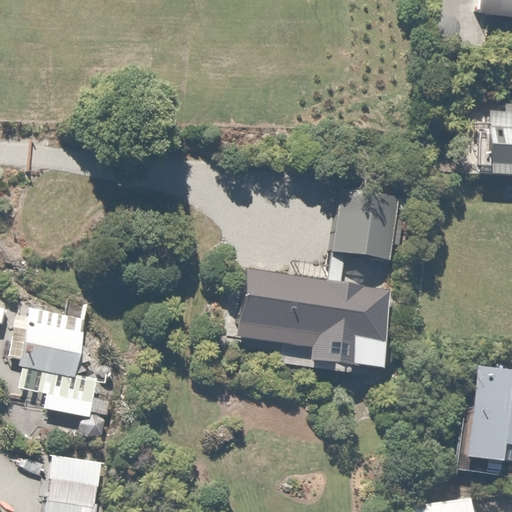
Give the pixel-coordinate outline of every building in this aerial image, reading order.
[(511,0),(489,0),(487,24),(511,26),(511,0)] [(511,103),(487,103),(485,177),(511,177),(511,103)] [(336,193),(335,257),(394,261),(397,195),(336,193)] [(241,264),(231,338),(387,360),(397,286),(241,264)] [(97,394),(75,391),(86,320),(22,310),(21,318),(3,315),(0,333),(0,359),(18,362),(17,370),(43,374),(41,388),(49,389),(45,414),(92,422),(97,394)] [(511,371),(480,368),(467,462),(511,466),(511,371)] [(99,511),(106,465),(42,457),(34,511),(99,511)] [(464,511),(464,498),(392,503),(392,511),(464,511)]
